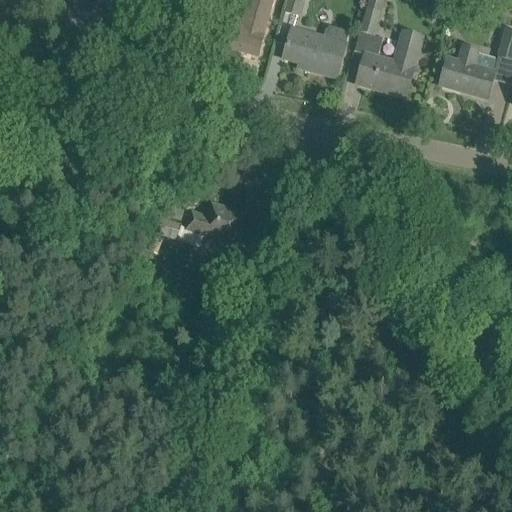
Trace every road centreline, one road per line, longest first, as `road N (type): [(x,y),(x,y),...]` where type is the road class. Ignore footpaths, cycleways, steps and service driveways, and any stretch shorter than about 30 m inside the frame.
road 1 (track): [(184,511),(270,258),(302,125)]
road 2 (unclassified): [(511,435),(302,125)]
road 3 (residential): [(302,125),(511,167)]
road 4 (unclassified): [(0,103),(157,95)]
road 5 (unclassified): [(302,125),(157,95)]
